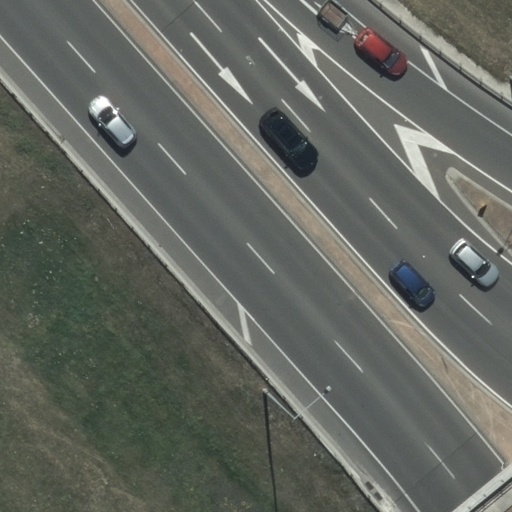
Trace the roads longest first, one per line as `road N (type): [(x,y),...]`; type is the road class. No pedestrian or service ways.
road 1 (trunk): [(475,511),(31,0)]
road 2 (trunk): [(191,0),(415,253),(511,346)]
road 3 (motorway): [(265,0),(348,41),(511,157)]
